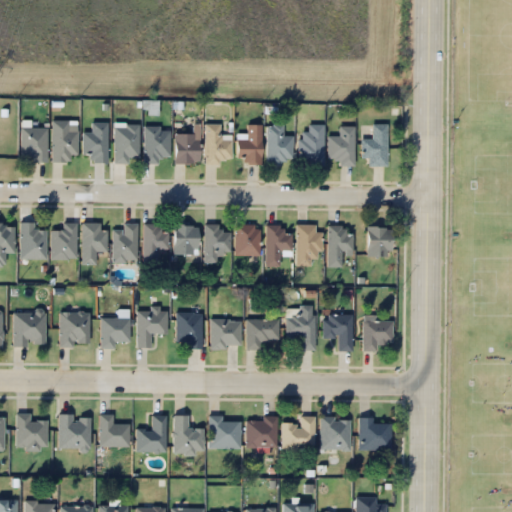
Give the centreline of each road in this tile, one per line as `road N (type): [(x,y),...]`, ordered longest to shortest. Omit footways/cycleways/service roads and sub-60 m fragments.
road 1 (tertiary): [(428,0),(423,511)]
road 2 (residential): [(427,195),(0,188)]
road 3 (residential): [(425,383),(0,379)]
